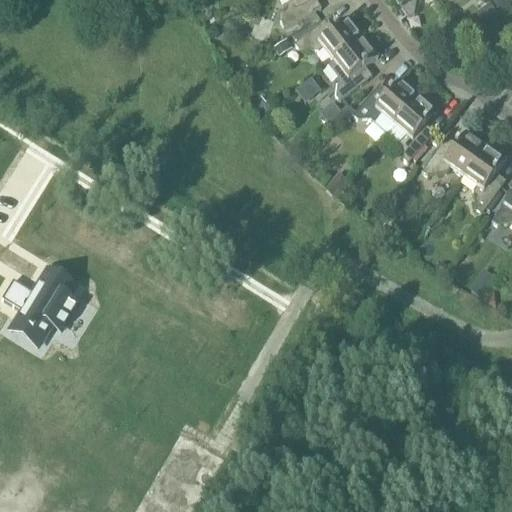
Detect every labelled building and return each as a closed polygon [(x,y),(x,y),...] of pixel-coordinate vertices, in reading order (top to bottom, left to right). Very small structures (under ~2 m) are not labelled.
[(287,6),(281,26),(284,32),(315,16),(316,15),(310,5),(319,0),(290,0),(292,4),(287,6)] [(393,0),(407,19),(409,22),(414,18),(417,0),(393,0)] [(298,44),(294,47),(298,53),(318,55),(323,51),(333,64),(363,40),(348,21),(329,35),(322,26),(319,28),(298,44)] [(333,64),(328,67),(338,80),(335,100),(339,106),(367,84),(360,74),(378,60),(363,40),(333,64)] [(356,115),(352,119),(357,124),(371,123),(387,137),(419,99),(400,83),(385,100),(376,92),(356,115)] [(419,99),(387,137),(402,150),(403,163),(408,168),(412,164),(424,149),(431,141),(422,133),(438,115),(419,99)] [(333,106),(320,117),(328,127),(340,117),(341,116),(333,106)] [(424,172),(421,175),(427,179),(447,176),(450,171),(463,180),(486,149),(465,135),(452,153),(442,146),(432,160),(424,172)] [(486,149),(463,180),(476,190),(473,194),(476,215),(482,218),(486,212),(499,194),(502,189),(492,182),(506,163),(486,149)] [(511,196),(491,225),(497,229),(511,227),(511,196)] [(74,291),(47,274),(33,297),(13,284),(2,303),(22,315),(17,323),(44,340),(51,328),(62,334),(77,310),(67,304),(74,291)]
